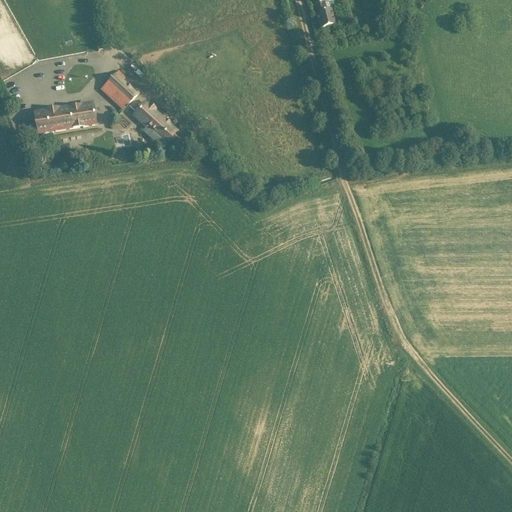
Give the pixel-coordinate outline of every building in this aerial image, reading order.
[(316,15),(321,30),(337,26),(332,11),(331,11),(329,3),(333,1),(332,0),(312,0),(314,7),(315,7),(315,9),(317,15),(316,15)] [(122,82),(125,78),(119,72),(102,91),(123,110),(137,96),(122,82)] [(150,105),(149,107),(145,104),(133,118),(144,129),(142,132),(161,150),(169,141),(174,145),(181,137),(176,133),(177,132),(154,111),(155,110),(150,105)] [(38,136),(97,127),(93,105),(34,114),(38,136)] [(114,121),(119,115),(115,112),(109,117),(114,121)]
